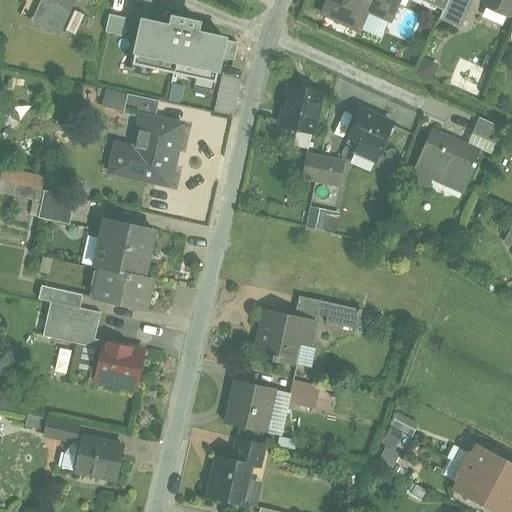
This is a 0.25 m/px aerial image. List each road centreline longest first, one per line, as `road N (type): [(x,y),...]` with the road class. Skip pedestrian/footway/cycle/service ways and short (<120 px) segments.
road 1 (residential): [(157,511),(264,32)]
road 2 (residential): [(264,32),(412,101)]
